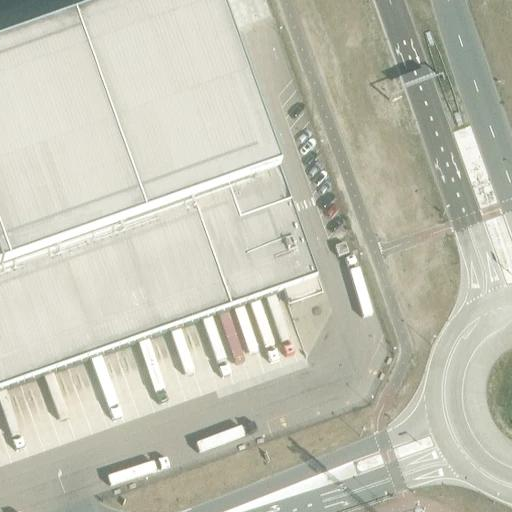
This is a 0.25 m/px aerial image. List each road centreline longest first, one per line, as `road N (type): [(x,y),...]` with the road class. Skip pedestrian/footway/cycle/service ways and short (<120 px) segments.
road 1 (tertiary): [(390,0),(467,227)]
road 2 (tertiary): [(511,190),(447,0)]
road 3 (tertiary): [(498,298),(453,375),(457,424),(474,453)]
road 4 (unclassified): [(314,481),(369,491),(465,472)]
road 5 (unclassified): [(314,481),(365,479),(448,450)]
road 6 (unclassified): [(435,421),(352,453),(314,481)]
